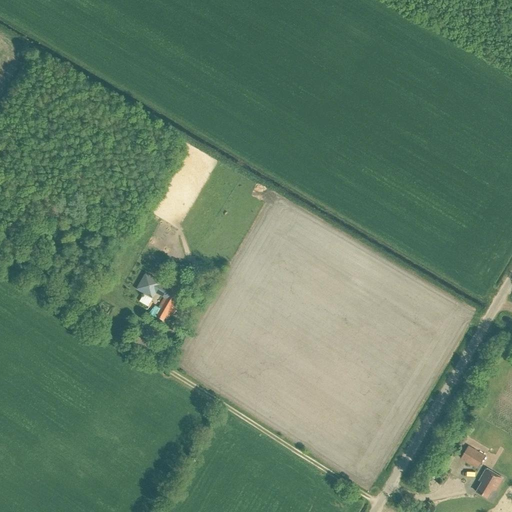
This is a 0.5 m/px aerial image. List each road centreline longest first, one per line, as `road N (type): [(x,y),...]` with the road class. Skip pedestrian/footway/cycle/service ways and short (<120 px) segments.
road 1 (track): [(162,365),(391,511)]
road 2 (unclassified): [(374,511),(511,279)]
